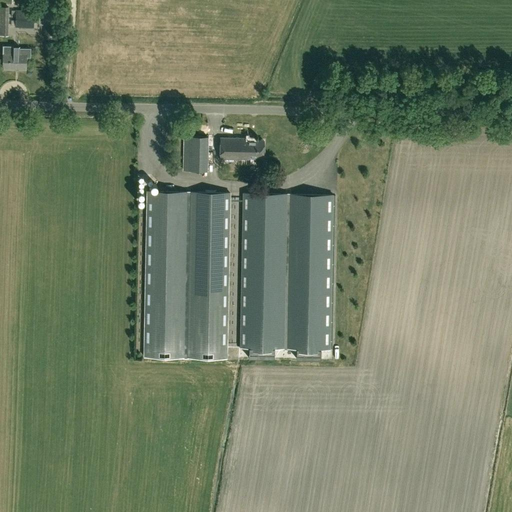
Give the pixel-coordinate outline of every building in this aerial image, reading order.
[(16,3),(16,8),(9,8),(8,24),(16,24),(16,27),(33,27),(34,11),(33,11),(33,4),(16,3)] [(6,47),(8,24),(9,8),(0,7),(0,54),(3,54),(4,47),(6,47)] [(12,47),(6,47),(4,47),(3,54),(3,69),(26,69),(27,54),(12,54),(12,47)] [(184,136),(183,169),(207,169),(208,136),(184,136)] [(249,138),(220,138),(219,159),(256,160),(256,157),(263,157),(264,141),(249,141),(249,138)] [(229,194),(147,192),(144,359),(226,360),(229,194)] [(332,350),(335,195),(242,193),(240,349),(248,349),(248,358),(273,358),(274,349),(296,350),(296,359),(321,359),(321,350),(332,350)]
